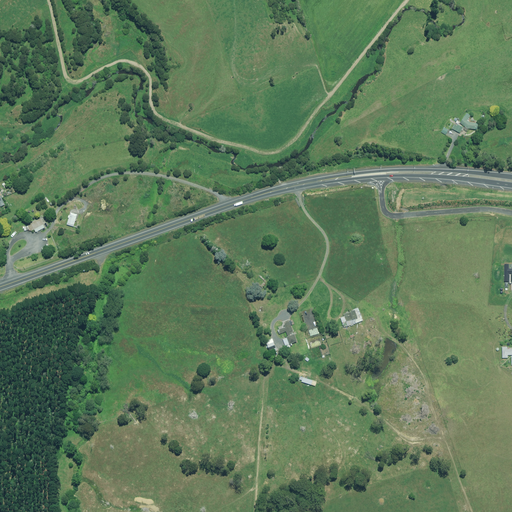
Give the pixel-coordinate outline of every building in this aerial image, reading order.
[(477,130),(478,124),(469,122),(467,120),(470,116),(466,113),(460,123),(468,128),(477,130)] [(463,128),(455,123),(452,129),(460,133),(463,128)] [(77,215),(71,213),(70,216),(69,215),(68,218),(69,218),(67,225),(73,227),(77,215)] [(42,218),(32,224),(36,232),(46,227),(42,218)] [(344,328),(363,321),(360,312),(359,309),(358,309),(358,308),(354,310),(355,311),(344,314),(345,317),(341,318),(344,328)] [(294,333),(293,331),(291,325),(294,324),(293,319),(285,322),(286,324),(283,325),(284,327),(278,329),(279,334),(286,332),(288,337),(284,339),(286,346),(288,345),(288,346),(288,347),(289,347),(289,348),(290,348),(290,347),(291,347),(291,346),(293,346),(292,344),(297,342),(295,335),(297,334),(296,332),(294,333)] [(268,348),(275,345),(272,339),(266,341),(268,348)] [(275,345),(268,348),(270,353),(277,351),(275,345)] [(511,348),(507,348),(507,347),(502,347),(502,358),(508,358),(508,356),(508,355),(511,354),(511,348)] [(311,385),(313,380),(301,377),(300,380),(302,381),(302,382),(311,385)]
